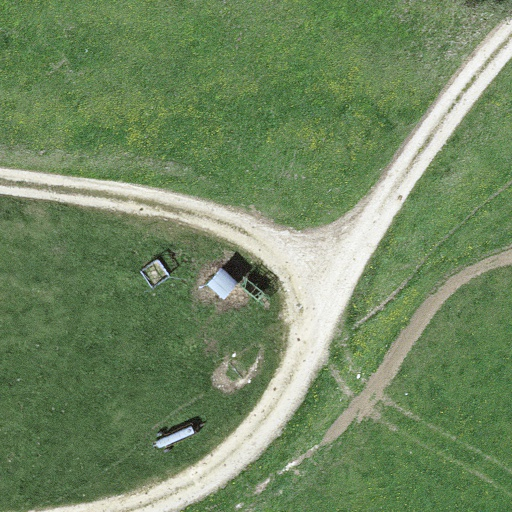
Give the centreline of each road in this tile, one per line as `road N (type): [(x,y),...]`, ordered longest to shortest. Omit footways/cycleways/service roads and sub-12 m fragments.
road 1 (track): [(98,511),(150,503),(228,457),(284,389),(322,285),(442,124),(511,47)]
road 2 (track): [(322,285),(172,221),(0,184)]
